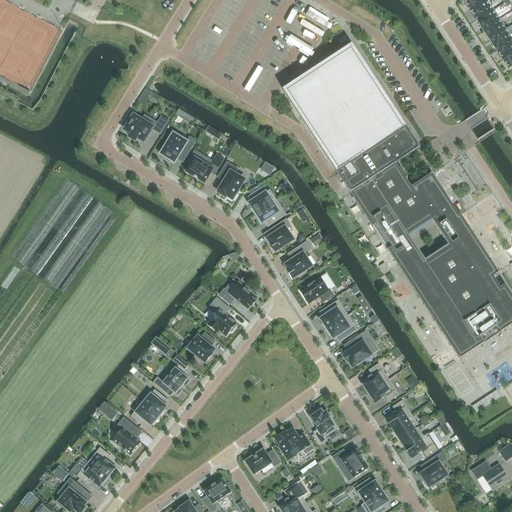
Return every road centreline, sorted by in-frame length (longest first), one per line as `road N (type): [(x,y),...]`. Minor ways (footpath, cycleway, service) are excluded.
road 1 (residential): [(188,0),(96,146),(226,220),(280,304)]
road 2 (residential): [(280,304),(109,511)]
road 3 (residential): [(331,380),(419,511)]
road 4 (residential): [(224,455),(331,380)]
